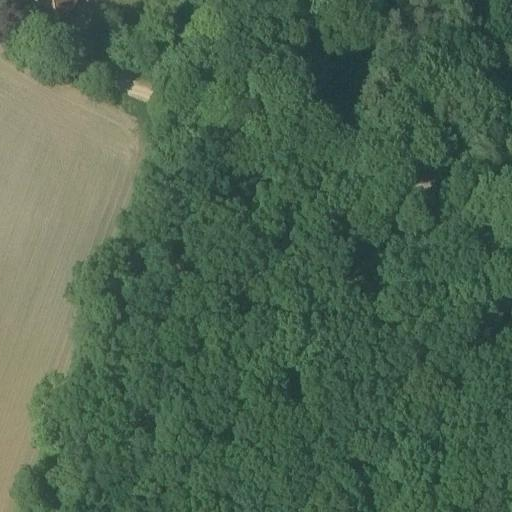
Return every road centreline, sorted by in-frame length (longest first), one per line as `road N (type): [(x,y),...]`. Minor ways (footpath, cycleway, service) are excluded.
road 1 (track): [(511,229),(150,112)]
road 2 (unclassified): [(150,112),(39,64),(0,36)]
